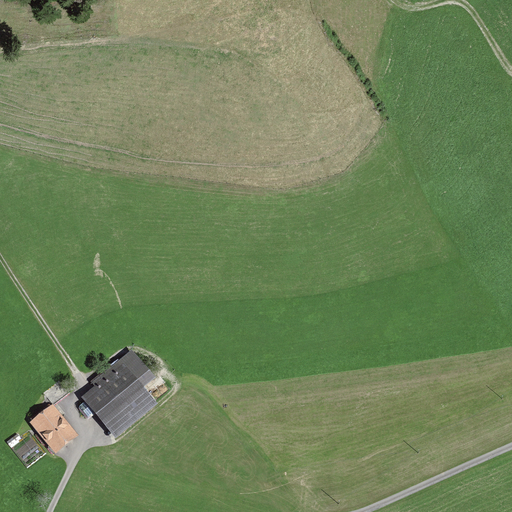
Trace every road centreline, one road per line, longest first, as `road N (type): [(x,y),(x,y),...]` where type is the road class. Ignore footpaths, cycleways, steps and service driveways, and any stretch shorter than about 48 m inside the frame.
road 1 (track): [(393,0),(467,5),(511,71)]
road 2 (track): [(0,256),(76,373)]
